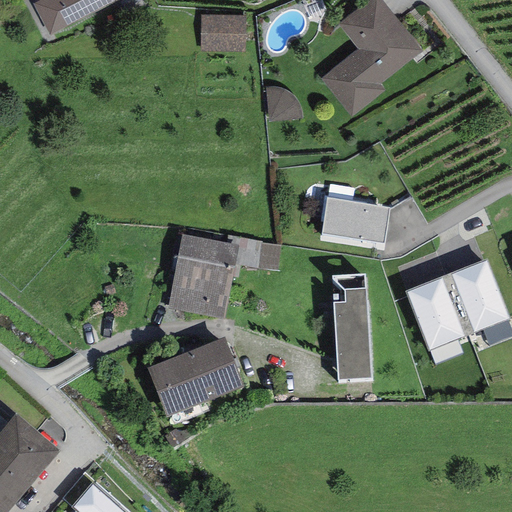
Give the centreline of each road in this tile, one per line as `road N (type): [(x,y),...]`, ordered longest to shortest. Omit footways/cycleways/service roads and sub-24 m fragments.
road 1 (unclassified): [(0,356),(93,439)]
road 2 (residential): [(437,0),(511,96)]
